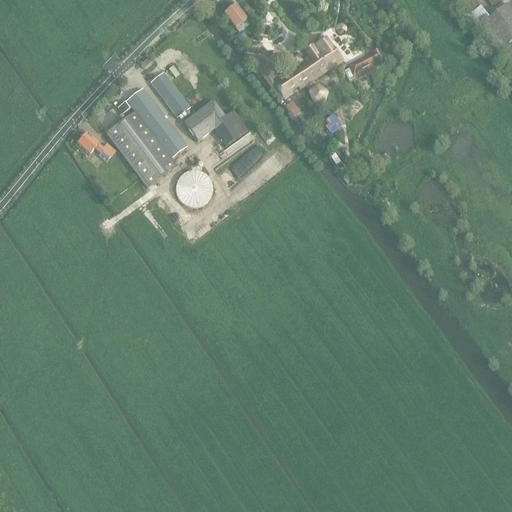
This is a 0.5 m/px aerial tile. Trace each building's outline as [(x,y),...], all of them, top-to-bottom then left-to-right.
[(473,0),(458,0),(457,1),(479,28),(478,29),(508,68),(511,64),(511,11),(507,6),(490,19),(490,20),(473,0)] [(234,30),(245,22),(234,8),(223,16),(234,30)] [(248,39),(243,33),(237,38),(242,44),(248,39)] [(248,43),(245,54),(280,103),(341,62),(326,39),(316,46),(315,45),(306,51),(311,59),(302,64),(296,55),(289,60),(295,69),(274,83),(268,76),(272,72),(259,56),(257,51),(262,46),(262,45),(248,43)] [(349,85),(385,67),(378,52),(347,68),(348,71),(343,73),(349,85)] [(143,71),(151,65),(147,61),(139,67),(143,71)] [(174,79),(180,76),(175,67),(169,70),(174,79)] [(177,121),(189,111),(163,76),(150,86),(177,121)] [(316,88),(313,83),(306,88),(309,93),(316,88)] [(318,87),(308,95),(310,105),(312,106),(324,107),(325,106),(328,95),(327,93),(318,87)] [(122,116),(130,110),(134,115),(108,135),(149,190),(176,169),(171,162),(186,150),(142,92),(118,111),(122,116)] [(233,115),(226,119),(213,102),(184,124),(198,144),(214,133),(225,149),(246,135),(233,115)] [(300,113),(292,102),(284,108),(292,118),(300,113)] [(341,127),(332,116),(325,122),(334,133),(341,127)] [(106,164),(115,154),(106,147),(103,150),(87,135),(77,146),(89,157),(94,151),(100,157),(99,158),(106,164)] [(209,180),(207,178),(205,176),(202,174),(199,173),(196,173),(193,173),(190,173),(187,174),(184,175),(182,177),(180,180),(178,182),(177,185),(176,188),(176,191),(176,194),(177,197),(178,200),(180,203),(182,205),(185,207),(187,208),(190,209),(194,210),(197,209),(200,209),(203,208),(205,206),(208,204),(210,201),(211,199),(212,196),(213,192),(213,189),(212,186),(211,183),(209,180)]
